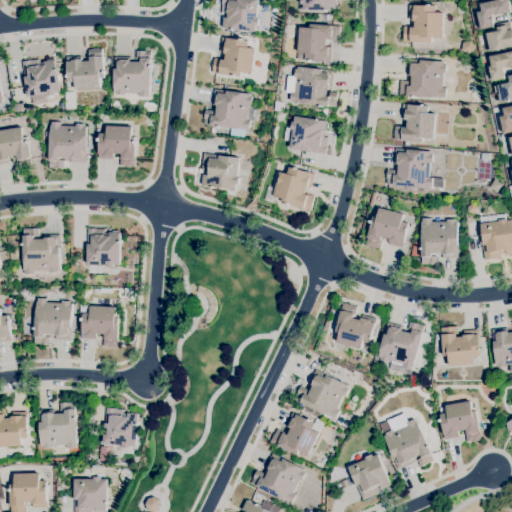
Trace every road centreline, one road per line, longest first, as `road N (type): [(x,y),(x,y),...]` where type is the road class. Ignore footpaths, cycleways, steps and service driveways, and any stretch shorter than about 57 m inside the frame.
road 1 (tertiary): [(0,201),(145,200),(405,290),(485,298),(511,289)]
road 2 (residential): [(204,511),(324,256)]
road 3 (residential): [(324,256),(360,151),(370,0)]
road 4 (residential): [(162,204),(185,0)]
road 5 (residential): [(0,29),(114,20),(184,28)]
road 6 (residential): [(148,377),(162,204)]
road 7 (residential): [(0,378),(148,377)]
